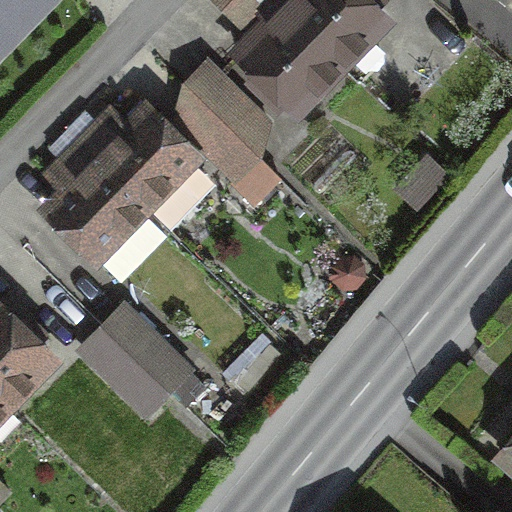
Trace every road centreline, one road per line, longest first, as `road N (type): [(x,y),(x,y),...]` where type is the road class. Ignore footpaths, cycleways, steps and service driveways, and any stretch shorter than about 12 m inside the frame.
road 1 (primary): [(262,511),(511,213)]
road 2 (residential): [(156,0),(0,159)]
